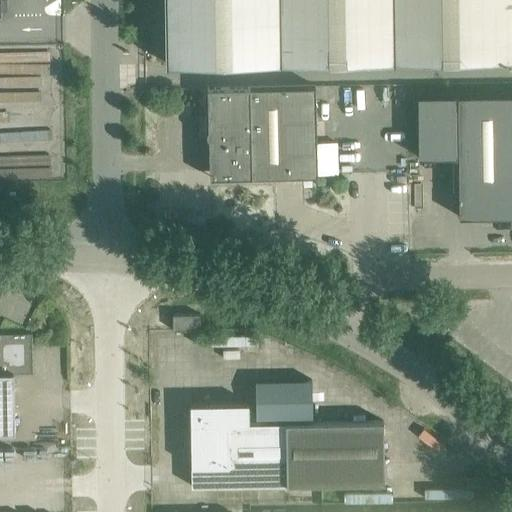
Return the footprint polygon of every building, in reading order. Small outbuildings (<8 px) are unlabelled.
[(511,56),(511,0),(164,0),(165,62),(511,56)] [(315,85),(250,86),(252,176),(317,175),(315,85)] [(252,176),(250,86),(207,87),(208,127),(207,130),(206,132),(207,135),(208,137),(209,138),(210,177),(252,176)] [(511,93),(457,94),(458,156),(459,216),(511,215),(511,93)] [(458,156),(457,94),(417,95),(418,156),(458,156)] [(173,329),(200,329),(200,313),(173,313),(173,329)] [(0,332),(0,430),(15,431),(14,372),(19,372),(19,371),(14,371),(14,358),(32,358),(32,332),(0,332)] [(310,379),(254,380),(254,416),(311,416),(310,379)] [(248,402),(190,403),(190,423),(249,422),(248,402)] [(383,420),(285,422),(286,484),(384,482),(383,420)] [(285,422),(249,422),(190,423),(192,485),(286,484),(285,422)]
